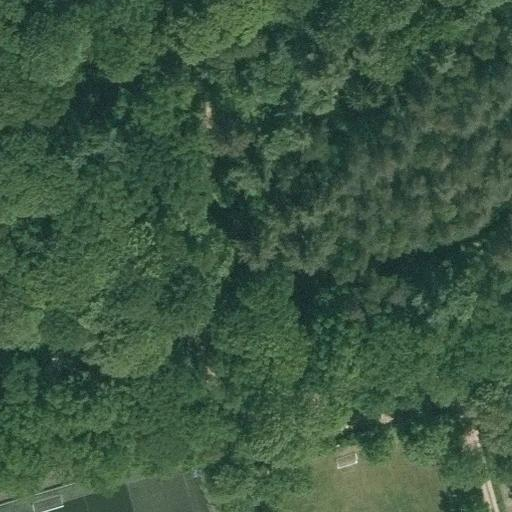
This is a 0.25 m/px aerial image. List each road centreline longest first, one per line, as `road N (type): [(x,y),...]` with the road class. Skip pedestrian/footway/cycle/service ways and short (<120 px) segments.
road 1 (track): [(195,312),(511,196)]
road 2 (track): [(225,302),(226,232),(256,0)]
road 3 (track): [(382,0),(454,23),(490,66),(511,71)]
